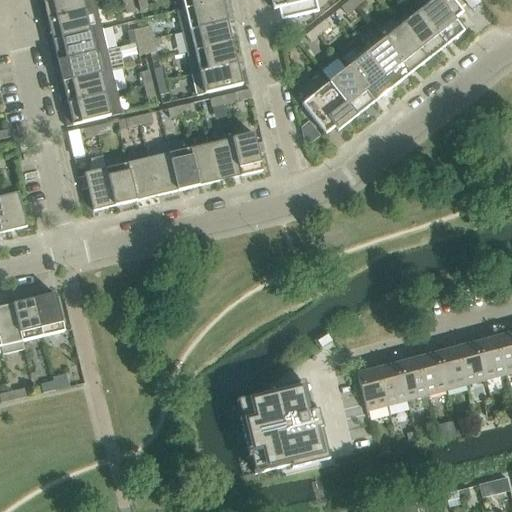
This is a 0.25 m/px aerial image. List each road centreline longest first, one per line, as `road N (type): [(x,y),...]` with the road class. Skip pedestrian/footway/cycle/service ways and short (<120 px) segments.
road 1 (tertiary): [(296,202),(331,191),(511,52)]
road 2 (residential): [(64,259),(10,24)]
road 3 (tertiary): [(64,259),(296,202)]
road 4 (residential): [(296,202),(248,0)]
road 5 (residential): [(511,314),(346,358)]
